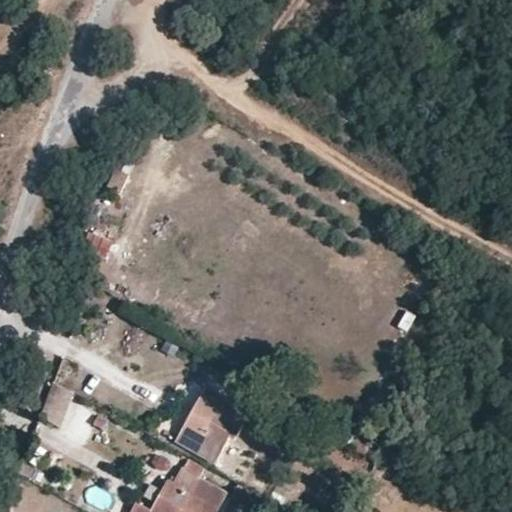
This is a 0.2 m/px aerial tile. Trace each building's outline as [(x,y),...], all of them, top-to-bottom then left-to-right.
[(123,159),(116,171),(127,177),(134,165),(123,159)] [(91,230),(83,251),(105,260),(114,239),(91,230)] [(61,426),(77,394),(55,383),(39,416),(61,426)] [(234,442),(248,414),(218,397),(212,405),(201,398),(187,424),(177,442),(215,462),(229,439),(234,442)] [(298,429),(306,414),(292,406),(284,420),(298,429)] [(215,511),(225,494),(200,480),(203,474),(184,464),(173,485),(167,483),(152,511),(148,511),(137,505),(133,511),(215,511)]
